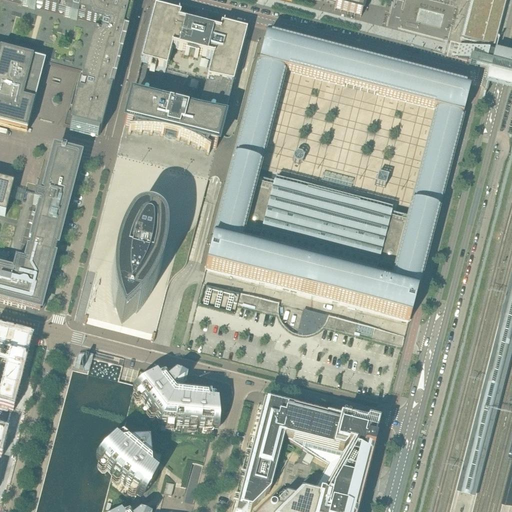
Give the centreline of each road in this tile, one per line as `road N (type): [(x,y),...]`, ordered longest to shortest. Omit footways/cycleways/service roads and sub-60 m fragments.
road 1 (secondary): [(494,81),(405,423)]
road 2 (secondary): [(418,426),(505,84)]
road 3 (residential): [(254,19),(192,273)]
road 4 (residential): [(494,81),(254,19)]
road 5 (residential): [(241,379),(56,331)]
road 6 (residential): [(56,331),(104,148)]
road 7 (residential): [(10,511),(56,331)]
road 8 (residential): [(405,423),(241,379)]
road 9 (residential): [(104,148),(146,0)]
road 10 (residential): [(241,379),(208,511)]
